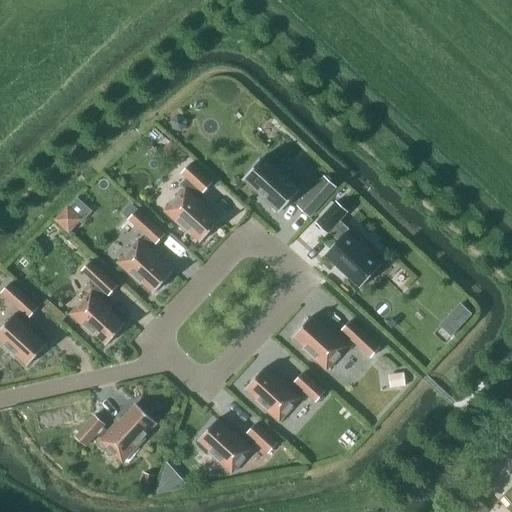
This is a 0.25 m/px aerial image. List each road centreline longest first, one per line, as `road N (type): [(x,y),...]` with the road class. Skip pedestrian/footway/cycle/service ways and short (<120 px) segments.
road 1 (residential): [(300,282),(249,232),(152,341),(163,358)]
road 2 (residential): [(163,358),(200,389),(300,282)]
road 3 (residential): [(0,400),(163,358)]
